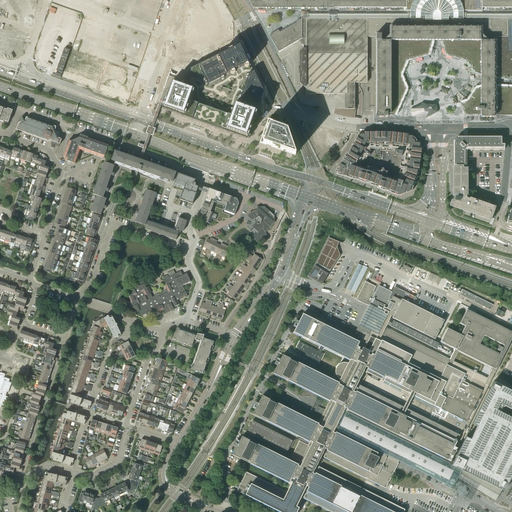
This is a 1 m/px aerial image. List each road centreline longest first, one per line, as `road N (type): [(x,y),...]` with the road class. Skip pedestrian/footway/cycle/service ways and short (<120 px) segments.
road 1 (unclassified): [(192,236),(201,175),(82,130)]
road 2 (secondary): [(303,175),(142,118)]
road 3 (residential): [(79,299),(112,226),(190,251)]
road 4 (secondary): [(136,136),(286,190)]
road 5 (secondary): [(0,87),(136,136)]
road 6 (unclassified): [(232,340),(287,264),(302,216)]
road 7 (unclassified): [(295,212),(278,262),(232,340)]
road 8 (unclassified): [(403,128),(359,128),(269,106)]
road 9 (secondary): [(142,118),(21,76)]
road 10 (residential): [(169,37),(51,0)]
